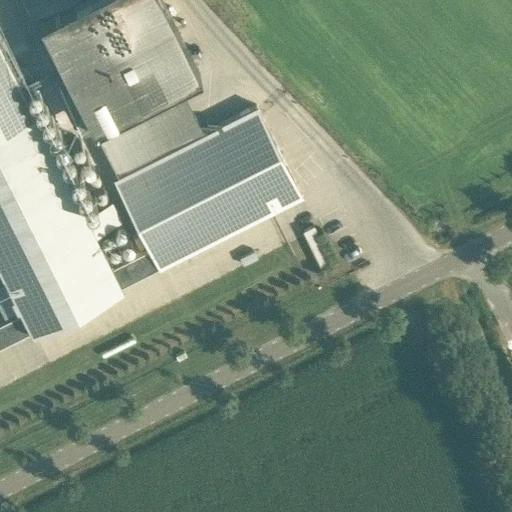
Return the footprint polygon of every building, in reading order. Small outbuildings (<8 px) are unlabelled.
[(25,0),(32,13),(58,0),(25,0)] [(68,0),(38,15),(92,123),(177,79),(199,68),(164,0),(68,0)] [(22,312),(31,329),(159,265),(149,247),(112,266),(94,230),(120,217),(110,198),(85,211),(0,43),(0,267),(2,272),(0,272),(0,306),(5,315),(20,308),(22,312)] [(149,247),(159,265),(302,193),(257,104),(114,176),(149,247)] [(313,224),(302,229),(320,266),(331,260),(313,224)] [(0,345),(31,329),(22,312),(0,322),(0,345)] [(182,346),(174,350),(178,359),(187,355),(182,346)]
